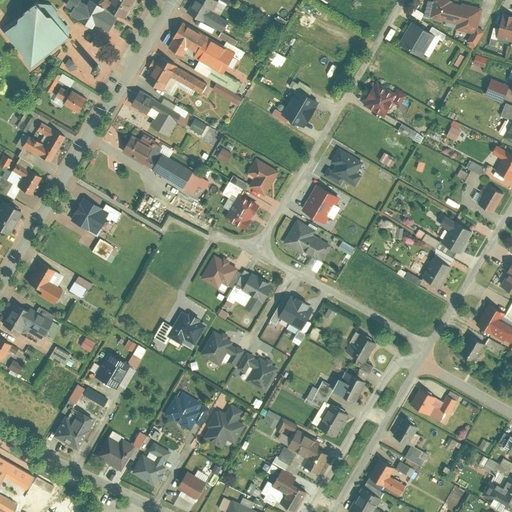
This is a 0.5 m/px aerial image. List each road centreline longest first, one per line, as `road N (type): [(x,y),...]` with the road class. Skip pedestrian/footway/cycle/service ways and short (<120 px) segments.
road 1 (residential): [(172,0),(0,287)]
road 2 (residential): [(405,0),(245,246)]
road 3 (residential): [(245,246),(431,344)]
road 4 (residential): [(421,360),(386,376),(307,511)]
road 5 (residential): [(163,511),(0,431)]
road 6 (residential): [(421,360),(329,511)]
road 7 (residential): [(511,210),(431,344)]
